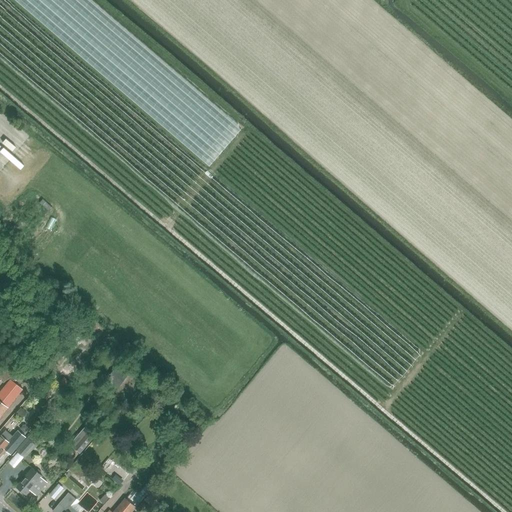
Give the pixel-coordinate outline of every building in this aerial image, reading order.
[(8,115),(1,125),(24,141),(31,131),(8,115)] [(29,148),(50,156),(54,145),(33,137),(29,148)] [(3,194),(12,201),(15,198),(6,190),(3,194)] [(116,368),(108,377),(120,386),(127,376),(116,368)] [(0,417),(23,390),(11,380),(0,392),(0,417)] [(89,429),(74,448),(80,453),(95,435),(89,429)] [(6,430),(0,436),(0,457),(6,451),(11,455),(26,437),(18,430),(13,436),(6,430)] [(22,444),(17,450),(19,451),(25,457),(26,458),(31,452),(22,444)] [(121,478),(125,472),(117,467),(113,473),(121,478)] [(21,482),(17,487),(20,489),(20,491),(23,494),(25,494),(27,495),(30,491),(36,496),(47,483),(41,477),(42,476),(33,468),(28,474),(28,473),(21,482)] [(50,495),(54,499),(64,488),(59,484),(50,495)] [(137,486),(126,499),(125,498),(114,511),(113,511),(110,510),(107,511),(132,511),(136,507),(146,495),(144,493),(146,491),(140,486),(139,488),(137,486)] [(154,490),(144,500),(151,506),(160,495),(154,490)] [(60,503),(53,511),(54,511),(78,511),(71,506),(76,499),(69,493),(60,503)]
